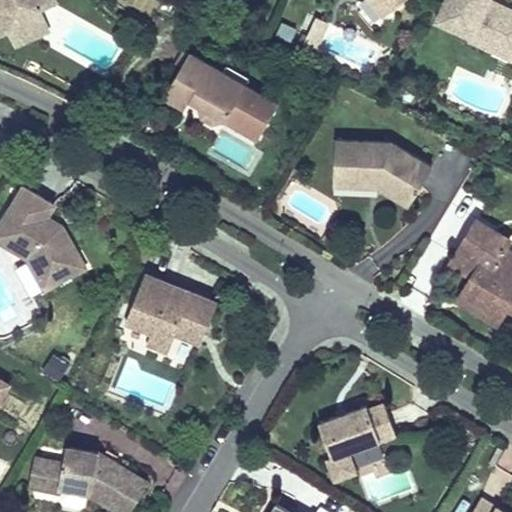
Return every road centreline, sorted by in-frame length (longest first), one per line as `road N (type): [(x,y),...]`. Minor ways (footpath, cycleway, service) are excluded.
road 1 (residential): [(335,277),(0,83)]
road 2 (residential): [(0,121),(316,308)]
road 3 (residential): [(316,308),(194,511)]
road 4 (residential): [(316,308),(511,426)]
road 5 (residential): [(511,383),(335,277)]
